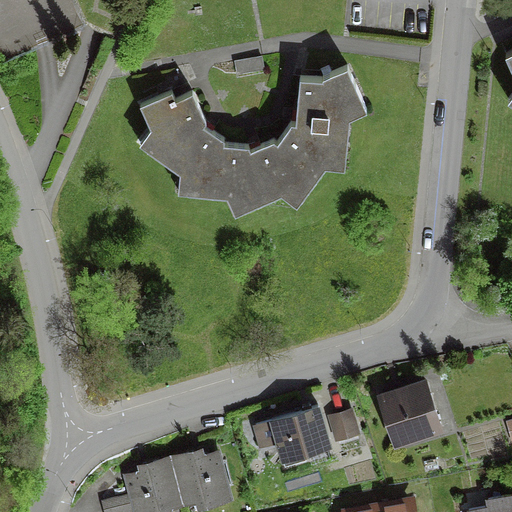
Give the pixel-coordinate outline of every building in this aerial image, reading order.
[(261,69),(259,56),(232,61),(235,74),(261,69)] [(323,85),(301,83),(295,127),(291,127),(278,147),(275,144),(251,154),(249,145),(225,143),(204,130),(209,121),(196,95),(176,104),(173,94),(141,108),(151,132),(140,147),(181,177),(179,196),(228,201),(236,219),(282,198),(297,209),(325,171),(345,173),(349,123),(367,116),(348,72),(323,82),(323,85)] [(419,384),(381,397),(394,438),(433,425),(419,384)] [(260,445),(276,440),(283,463),(303,457),(301,449),(327,442),(315,404),(269,418),(270,419),(254,424),(260,445)] [(349,413),(329,419),(335,439),(355,433),(349,413)] [(187,452),(168,457),(180,501),(203,495),(210,500),(226,496),(215,452),(204,454),(199,451),(187,454),(187,452)] [(125,475),(130,493),(134,508),(134,511),(154,511),(157,507),(180,501),(168,457),(150,462),(151,463),(139,466),(136,472),(125,475)] [(103,511),(116,511),(134,508),(130,493),(101,501),(103,511)] [(511,511),(511,493),(500,495),(502,511),(511,511)] [(487,505),(467,509),(467,511),(502,511),(500,495),(485,498),(487,505)]
